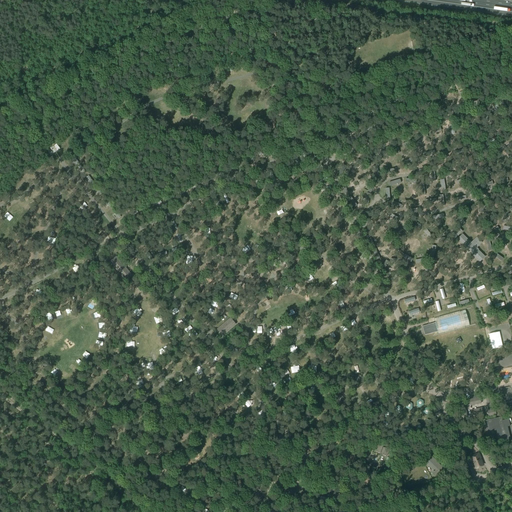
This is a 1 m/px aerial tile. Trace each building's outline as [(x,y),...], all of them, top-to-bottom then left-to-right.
[(56,144),(47,151),(51,156),(60,149),(56,144)] [(462,235),(457,239),(480,261),(484,257),(475,247),(480,241),(478,239),(471,244),(462,235)] [(127,267),(125,265),(124,263),(122,264),(116,256),(110,262),(116,269),(115,270),(118,274),(119,273),(126,280),(132,275),(126,268),(127,267)] [(444,333),(464,328),(464,327),(470,326),(465,310),(460,311),(439,317),(434,318),(435,323),(423,326),(424,331),(426,335),(438,332),(438,334),(443,333),(444,333)] [(231,319),(217,329),(221,336),(236,325),(231,319)] [(494,406),(491,392),(484,393),(488,408),(494,406)] [(476,398),(469,399),(471,405),(480,403),(479,396),(476,396),(476,398)] [(463,421),(468,420),(464,399),(459,400),(463,421)] [(482,408),(471,410),(473,417),(484,415),(482,408)] [(487,409),(489,417),(493,417),(492,416),(496,415),(495,408),(491,409),(491,408),(487,409)] [(500,419),(486,422),(491,443),(510,439),(507,427),(510,426),(509,421),(501,422),(500,419)] [(374,448),(373,451),(380,453),(383,454),(382,455),(387,456),(389,449),(385,448),(382,448),(383,446),(378,445),(377,449),(374,448)] [(478,454),(470,457),(473,464),(474,468),(483,464),(481,461),(478,454)] [(432,456),(425,463),(433,470),(431,472),(436,476),(437,475),(444,468),(433,458),(432,457),(432,456)] [(285,465),(283,463),(277,466),(278,469),(279,468),(281,472),(286,470),(284,466),(285,465)] [(317,496),(316,504),(328,505),(329,497),(317,496)]
